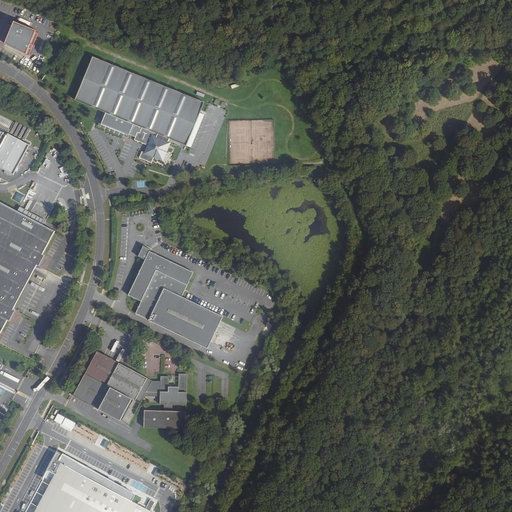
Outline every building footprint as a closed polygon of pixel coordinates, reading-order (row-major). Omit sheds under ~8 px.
[(7,24),(0,42),(29,56),(29,55),(36,38),(37,37),(36,37),(38,33),(36,32),(36,31),(14,22),(12,26),(7,24)] [(38,39),(36,38),(29,55),(31,56),(38,39)] [(207,105),(94,58),(76,100),(103,111),(98,125),(127,137),(129,134),(135,137),(134,140),(147,145),(144,152),(142,151),(138,158),(152,163),(154,159),(163,163),(171,143),(168,142),(169,139),(186,145),(188,140),(192,141),(207,105)] [(0,335),(8,321),(10,322),(17,311),(14,309),(38,265),(40,267),(46,256),(43,255),(55,232),(0,202),(0,335)] [(150,250),(143,247),(138,258),(144,261),(128,295),(141,302),(136,313),(150,320),(149,321),(209,349),(223,318),(181,298),(193,274),(148,253),(150,250)] [(99,353),(78,391),(124,417),(133,401),(142,405),(146,398),(162,398),(161,408),(165,408),(165,414),(147,414),(146,427),(187,430),(187,416),(174,415),(174,408),(188,409),(188,377),(179,377),(179,390),(170,390),(170,380),(162,379),(162,384),(153,384),(99,353)] [(124,417),(78,391),(75,396),(122,422),(124,417)] [(124,417),(133,422),(142,405),(133,401),(124,417)] [(130,427),(133,422),(124,417),(122,422),(130,427)] [(85,429),(82,436),(104,446),(107,440),(85,429)] [(59,474),(38,511),(153,511),(154,511),(64,462),(57,473),(59,474)]
